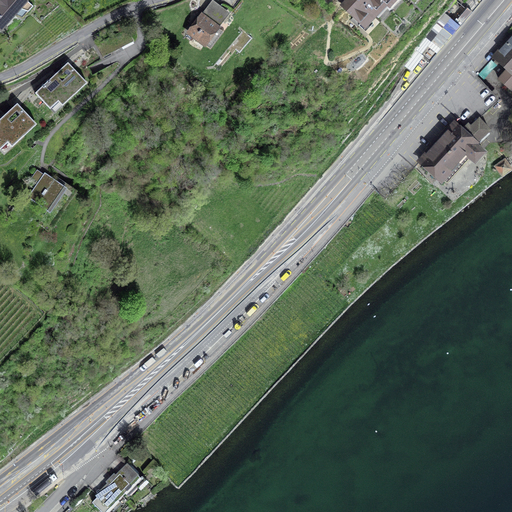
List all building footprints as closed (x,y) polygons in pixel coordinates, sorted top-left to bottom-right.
[(0,0),(0,28),(1,29),(27,1),(26,0),(0,0)] [(230,13),(213,0),(212,0),(189,33),(205,45),(218,27),(230,13)] [(375,15),(359,0),(348,0),(342,6),(364,27),(375,15)] [(359,0),(375,15),(386,4),(381,0),(359,0)] [(127,28),(113,35),(120,48),(134,41),(127,28)] [(113,35),(96,44),(103,57),(120,48),(113,35)] [(511,37),(494,57),(507,69),(499,78),(511,89),(511,88),(511,37)] [(87,83),(68,63),(35,93),(54,113),(87,83)] [(17,103),(0,119),(0,150),(4,154),(37,123),(17,103)] [(455,123),(419,161),(441,181),(465,154),(475,161),(484,152),(475,143),(489,130),(478,118),(464,131),(455,123)] [(505,160),(496,166),(502,175),(511,169),(505,160)] [(37,169),(31,177),(38,182),(31,192),(46,202),(33,220),(42,226),(48,217),(53,221),(73,192),(45,172),(44,174),(37,169)] [(128,465),(110,483),(124,497),(125,498),(146,479),(142,475),(140,477),(128,465)] [(111,510),(124,497),(110,483),(92,502),(102,511),(105,511),(109,509),(111,510)]
